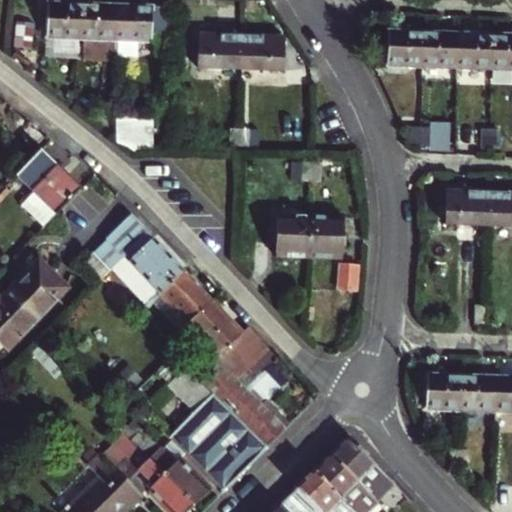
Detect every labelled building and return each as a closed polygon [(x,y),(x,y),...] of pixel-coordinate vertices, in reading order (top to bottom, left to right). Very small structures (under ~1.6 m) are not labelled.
[(45,38),(81,39),(82,4),(46,3),(45,38)] [(118,5),(82,4),(81,39),(116,40),(118,5)] [(171,6),(118,5),(116,40),(171,42),(171,6)] [(32,48),(33,22),(14,21),(13,47),(32,48)] [(386,64),(405,65),(421,65),(422,30),(385,29),(384,64),(386,64)] [(459,32),(422,30),(421,65),(422,65),(455,66),(458,66),(459,32)] [(492,33),(459,32),(458,66),(491,68),(492,33)] [(196,67),(240,67),(241,34),(196,33),(196,67)] [(511,33),(492,33),(491,68),(511,68),(511,33)] [(283,36),(241,34),(240,67),(283,68),(283,36)] [(405,65),(386,64),(385,74),(405,75),(405,65)] [(455,66),(422,65),(422,78),(455,79),(455,66)] [(193,89),(177,89),(176,115),(192,115),(193,89)] [(151,107),(151,115),(168,116),(168,107),(151,107)] [(150,124),(168,125),(168,116),(151,115),(150,124)] [(168,125),(150,124),(150,140),(167,141),(168,125)] [(409,144),(418,144),(419,127),(410,127),(409,144)] [(428,128),(419,127),(418,144),(427,145),(428,128)] [(239,148),(239,130),(230,129),(229,147),(239,148)] [(489,146),(489,129),(480,129),(480,146),(489,146)] [(497,130),(489,129),(489,146),(497,146),(497,130)] [(248,130),(239,130),(239,148),(247,148),(248,130)] [(56,215),(82,188),(40,149),(15,176),(32,191),(20,204),(44,226),(56,215)] [(289,180),(300,181),(301,162),(289,162),(289,180)] [(300,181),(309,181),(310,163),(301,162),(300,181)] [(318,163),(310,163),(309,181),(318,181),(318,163)] [(487,224),(488,192),(444,191),(443,223),(487,224)] [(511,192),(488,192),(487,224),(511,225),(511,192)] [(94,251),(103,260),(113,270),(127,256),(132,261),(145,275),(140,280),(128,292),(142,305),(146,301),(150,304),(157,296),(184,269),(132,215),(94,251)] [(308,216),(277,215),(275,255),(307,256),(308,216)] [(308,216),(307,256),(340,256),(341,217),(308,216)] [(94,251),(89,256),(99,266),(103,260),(94,251)] [(0,340),(7,348),(66,287),(38,260),(5,293),(11,299),(4,305),(0,300),(0,340)] [(145,275),(132,261),(127,267),(140,280),(145,275)] [(339,261),(339,288),(361,288),(361,262),(339,261)] [(212,299),(184,269),(157,296),(185,325),(212,299)] [(142,305),(128,292),(119,302),(136,318),(150,304),(146,301),(142,305)] [(5,293),(0,298),(0,300),(4,305),(11,299),(5,293)] [(243,331),(212,299),(185,325),(203,342),(202,350),(184,367),(195,377),(215,358),(241,333),(243,331)] [(474,323),(483,323),(484,306),(475,306),(474,323)] [(492,306),(484,306),(483,323),(492,323),(492,306)] [(265,400),(287,380),(263,355),(267,351),(247,329),(243,331),(241,333),(215,358),(219,362),(234,377),(261,404),(265,400)] [(49,358),(37,347),(31,353),(43,364),(49,358)] [(167,384),(184,367),(173,356),(155,373),(167,384)] [(261,404),(234,377),(219,362),(215,358),(195,377),(268,447),(285,429),(261,404)] [(244,469),(268,447),(195,377),(184,367),(167,384),(194,411),(168,437),(171,440),(177,447),(222,492),(244,469)] [(426,401),(427,373),(413,372),(413,400),(426,401)] [(462,374),(427,373),(426,401),(426,407),(461,409),(462,374)] [(497,375),(462,374),(461,409),(496,410),(497,375)] [(511,376),(497,375),(496,410),(511,410),(511,376)] [(131,421),(123,430),(142,449),(145,453),(155,443),(131,421)] [(349,435),(331,453),(377,501),(385,494),(397,506),(407,497),(349,435)] [(160,446),(149,457),(196,504),(208,491),(170,454),(177,447),(171,440),(162,449),(160,446)] [(171,511),(188,511),(196,504),(149,457),(145,453),(142,449),(130,461),(126,457),(116,468),(142,494),(144,496),(149,490),(171,511)] [(458,467),(459,449),(450,449),(450,451),(449,462),(449,467),(458,467)] [(467,450),(459,449),(458,467),(466,468),(467,450)] [(124,511),(142,494),(116,468),(101,452),(89,464),(100,475),(63,511),(124,511)] [(366,511),(377,501),(331,453),(313,470),(355,511),(366,511)] [(295,488),(320,511),(355,511),(313,470),(295,488)] [(320,511),(295,488),(280,504),(287,511),(320,511)]
